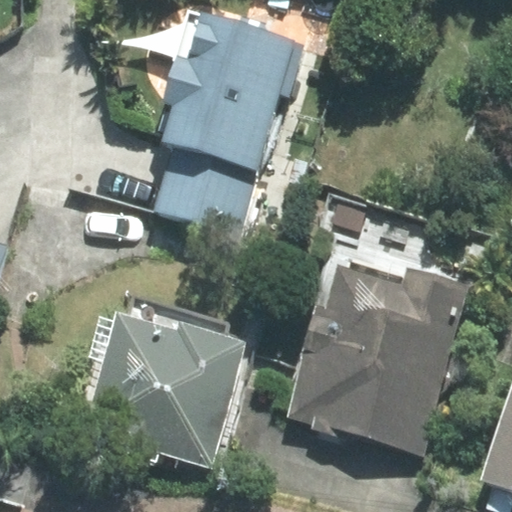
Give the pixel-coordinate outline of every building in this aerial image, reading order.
[(304,35),(195,1),(130,204),(239,238),(304,35)] [(0,343),(33,257),(0,244),(0,343)] [(473,282),(334,247),(290,420),(429,455),(473,282)] [(259,346),(122,308),(91,416),(229,455),(259,346)] [(511,415),(486,482),(511,492),(511,415)]
